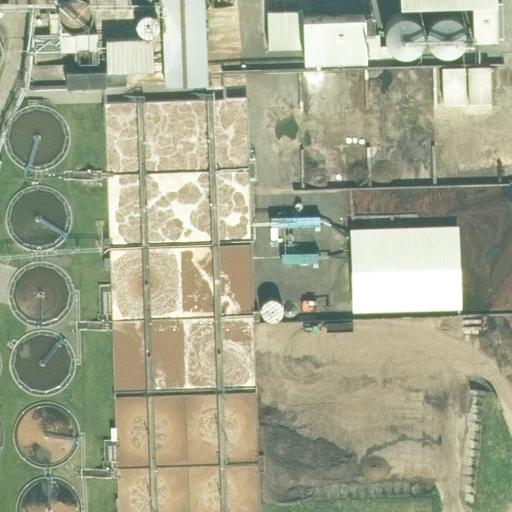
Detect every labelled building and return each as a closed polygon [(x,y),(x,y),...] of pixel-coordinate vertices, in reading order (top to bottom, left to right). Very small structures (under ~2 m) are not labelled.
[(157,0),(161,86),(204,84),(199,0),(157,0)] [(502,41),(501,0),(394,0),(394,3),(472,1),(473,41),(502,41)] [(269,14),(270,55),(302,54),(303,65),(368,64),(367,12),(269,14)] [(97,42),(98,72),(143,70),(142,41),(97,42)] [(471,108),(493,108),(493,72),(470,72),(471,108)]
